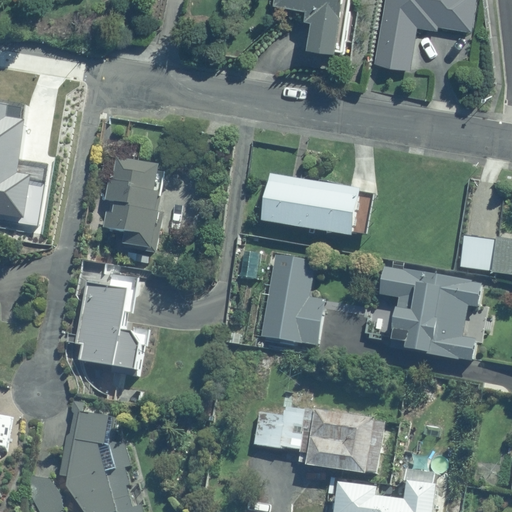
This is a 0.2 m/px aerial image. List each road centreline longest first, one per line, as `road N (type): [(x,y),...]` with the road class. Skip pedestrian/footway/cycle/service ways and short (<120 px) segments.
road 1 (residential): [(103,79),(511,144)]
road 2 (residential): [(41,400),(103,79)]
